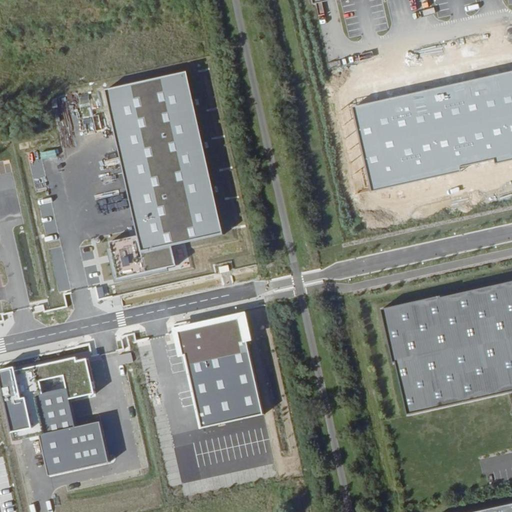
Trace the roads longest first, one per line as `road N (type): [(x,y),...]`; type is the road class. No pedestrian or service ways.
road 1 (unclassified): [(297,278),(0,343)]
road 2 (unclassified): [(235,0),(297,278)]
road 3 (unclassified): [(297,278),(350,511)]
road 4 (unclassified): [(511,234),(297,278)]
